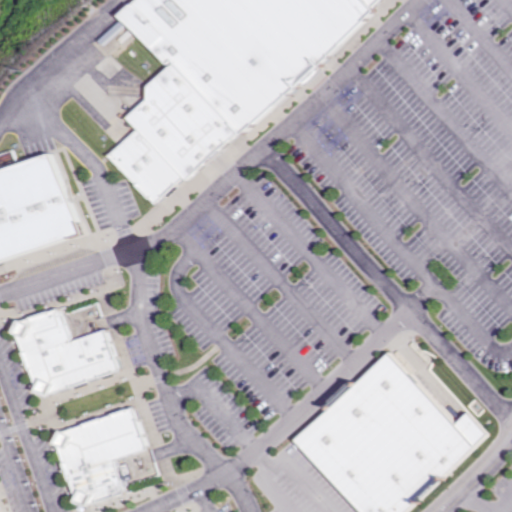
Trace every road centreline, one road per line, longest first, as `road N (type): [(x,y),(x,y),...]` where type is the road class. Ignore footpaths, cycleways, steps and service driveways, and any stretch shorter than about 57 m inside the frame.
road 1 (residential): [(408,309),(257,148)]
road 2 (residential): [(0,352),(58,511)]
road 3 (residential): [(511,421),(408,309)]
road 4 (residential): [(427,511),(511,419)]
